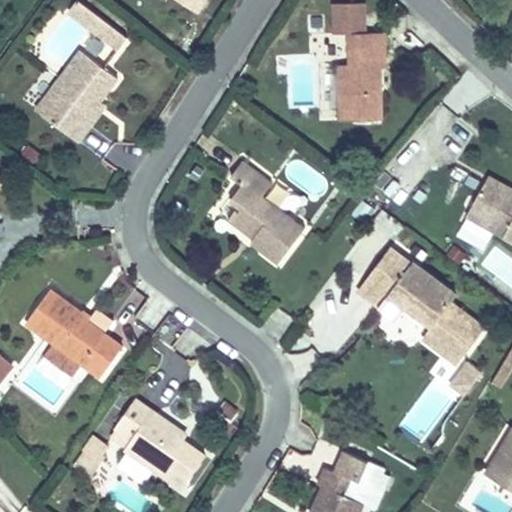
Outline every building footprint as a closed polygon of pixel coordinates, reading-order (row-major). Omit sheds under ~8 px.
[(337,31),(350,30),(351,57),(337,58),(339,118),(385,117),(384,58),(393,56),(392,29),(367,30),(366,0),(336,1),(337,31)] [(127,36),(81,2),(72,14),(119,48),(127,36)] [(120,72),(80,46),(38,108),(79,137),(81,137),(90,122),(78,115),(93,91),(103,98),(120,72)] [(91,123),(106,100),(103,98),(93,91),(78,115),(90,122),(91,123)] [(261,194),(269,181),(240,161),(229,178),(240,186),(230,204),(237,208),(229,221),(232,225),(253,238),(248,246),(275,265),(304,226),(261,194)] [(0,169),(0,193),(9,176),(8,174),(0,169)] [(511,187),(485,171),(479,183),(511,202),(511,187)] [(511,202),(479,183),(460,215),(511,246),(511,202)] [(456,288),(387,240),(354,289),(365,296),(382,296),(404,310),(407,306),(431,323),(422,337),(458,363),(485,322),(450,297),(456,288)] [(90,313),(53,287),(29,321),(57,341),(86,362),(100,372),(120,343),(87,319),(90,313)] [(404,310),(382,296),(365,296),(397,318),(404,310)] [(511,336),(489,381),(502,387),(511,368),(511,336)] [(47,355),(76,376),(86,362),(57,341),(47,355)] [(0,382),(15,364),(0,352),(0,382)] [(464,396),(482,370),(464,357),(446,383),(464,396)] [(184,428),(137,399),(118,429),(135,440),(128,451),(187,487),(210,452),(180,434),(184,428)] [(511,423),(509,422),(480,471),(499,482),(511,460),(511,423)] [(92,475),(111,443),(92,432),(73,465),(92,475)] [(309,511),(358,511),(362,506),(373,511),(382,494),(376,490),(385,472),(345,453),(335,473),(318,465),(307,485),(313,488),(303,508),(309,511)] [(511,489),(511,460),(499,482),(511,489)]
